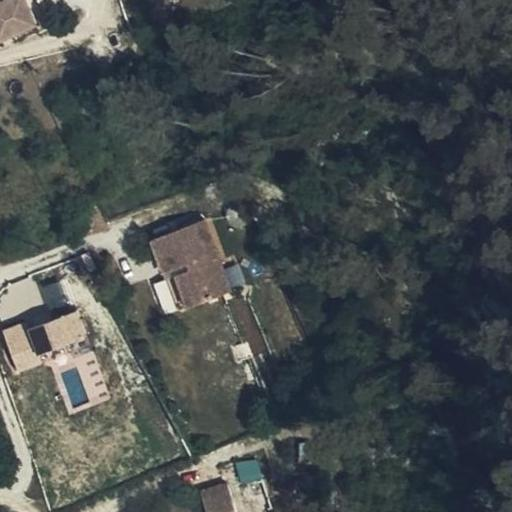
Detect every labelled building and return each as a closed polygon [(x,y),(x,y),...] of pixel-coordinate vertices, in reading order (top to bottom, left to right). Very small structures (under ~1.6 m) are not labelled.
[(39,22),(29,0),(0,0),(0,25),(8,21),(13,33),(39,22)] [(0,33),(2,38),(13,33),(8,21),(0,25),(0,33)] [(188,260),(168,268),(181,299),(226,281),(198,210),(145,229),(157,263),(185,253),(188,260)] [(181,299),(168,268),(160,271),(173,302),(181,299)] [(20,368),(49,359),(46,349),(93,335),(83,304),(8,327),(20,368)] [(238,511),(232,484),(206,490),(211,511),(238,511)]
